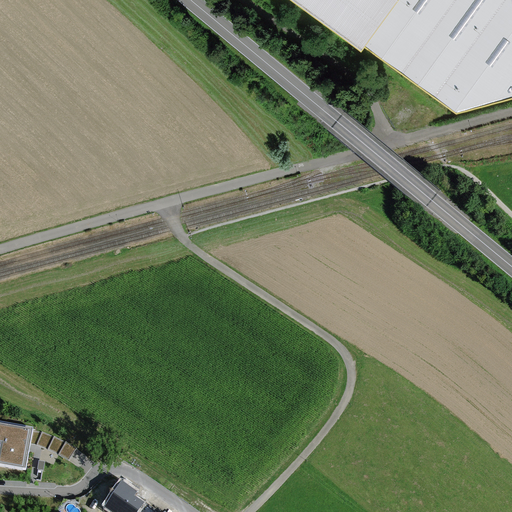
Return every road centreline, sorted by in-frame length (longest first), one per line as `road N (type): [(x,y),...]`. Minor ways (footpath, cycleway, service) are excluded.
road 1 (unclassified): [(171,201),(190,245),(352,355),(347,397),(247,511)]
road 2 (primary): [(187,0),(511,265)]
road 3 (residential): [(429,132),(171,201)]
road 4 (residential): [(186,511),(121,469),(100,470),(69,493),(0,489)]
road 5 (residential): [(171,201),(0,248)]
